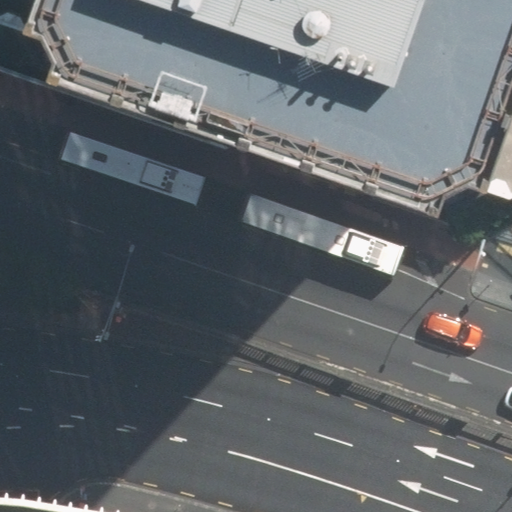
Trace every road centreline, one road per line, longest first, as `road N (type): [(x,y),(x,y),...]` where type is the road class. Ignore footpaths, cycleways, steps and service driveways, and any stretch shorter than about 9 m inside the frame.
road 1 (secondary): [(0,181),(511,356)]
road 2 (secondary): [(511,507),(245,440),(0,399)]
